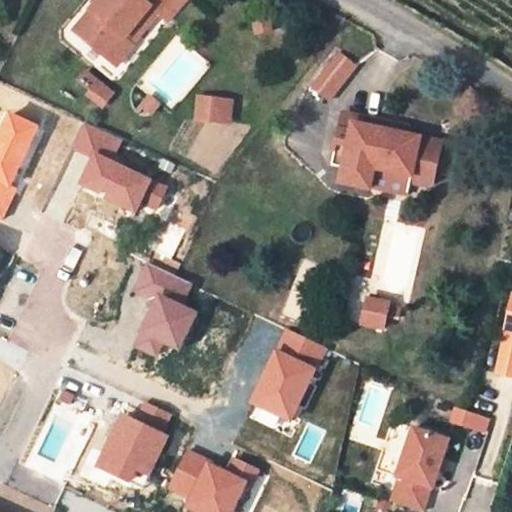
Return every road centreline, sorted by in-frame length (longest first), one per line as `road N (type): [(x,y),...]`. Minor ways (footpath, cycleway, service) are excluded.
road 1 (residential): [(0,423),(43,334),(32,305),(30,225)]
road 2 (residential): [(345,0),(511,90)]
